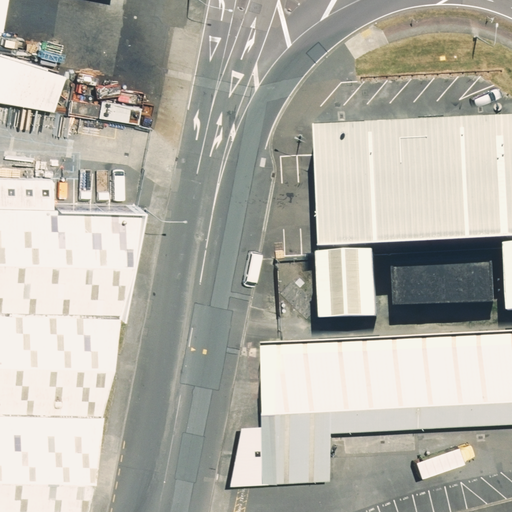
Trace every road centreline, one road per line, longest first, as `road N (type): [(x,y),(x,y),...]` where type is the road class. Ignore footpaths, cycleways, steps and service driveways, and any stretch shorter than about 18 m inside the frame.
road 1 (unclassified): [(371,0),(282,76),(207,231)]
road 2 (unclassified): [(207,231),(160,511)]
road 3 (unclassified): [(207,231),(217,135),(263,0)]
road 4 (unclassified): [(207,231),(201,166),(222,0)]
